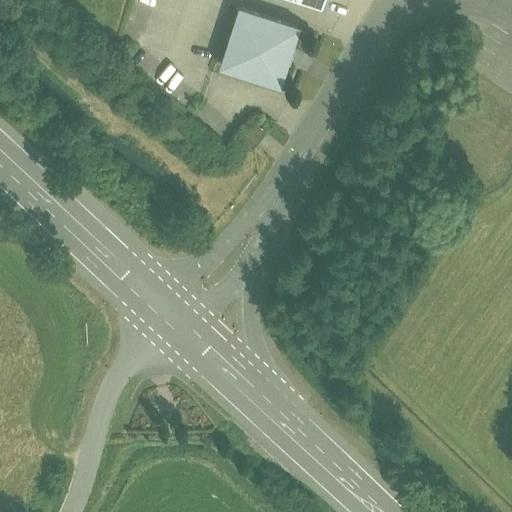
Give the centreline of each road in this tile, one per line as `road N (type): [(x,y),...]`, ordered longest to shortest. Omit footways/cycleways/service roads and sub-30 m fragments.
road 1 (residential): [(392,0),(226,267),(171,315)]
road 2 (secondary): [(171,315),(384,511)]
road 3 (secondary): [(0,152),(171,315)]
road 4 (unclassified): [(171,315),(120,376),(65,511)]
